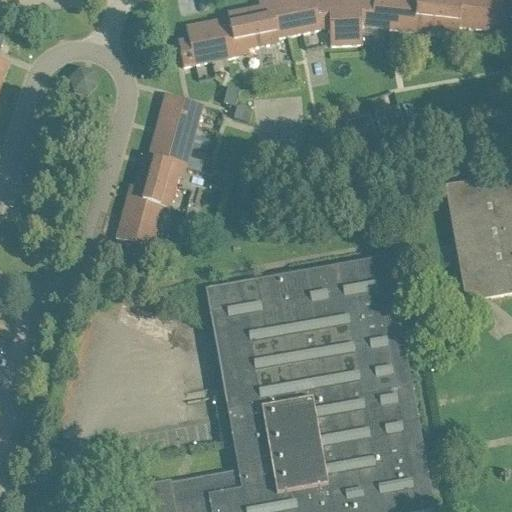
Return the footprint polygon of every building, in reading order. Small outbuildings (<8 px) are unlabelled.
[(330,49),(346,48),(344,0),(327,1),(328,10),(319,11),(318,1),(313,2),(313,0),(280,0),(268,3),(269,7),(227,16),(228,21),(186,29),(190,49),(179,51),(183,70),(237,59),(236,54),(278,46),(277,41),(329,30),(329,31),(330,30),(329,39),(330,49)] [(369,0),(369,8),(360,9),(359,0),(347,0),(344,0),(346,48),(361,47),(361,39),(361,29),(414,35),(415,30),(458,34),(459,30),(511,35),(511,16),(503,16),(505,0),(369,0)] [(0,88),(5,74),(8,63),(0,60),(0,88)] [(239,93),(227,90),(223,105),(234,108),(239,93)] [(200,117),(180,112),(183,101),(165,96),(148,159),(143,158),(132,199),(127,198),(115,241),(135,246),(132,257),(150,262),(164,210),(169,211),(180,169),(185,170),(200,117)] [(399,108),(375,115),(382,138),(405,131),(399,108)] [(252,113),(236,109),(233,121),(249,125),(252,113)] [(369,117),(346,124),(350,138),(353,147),(376,140),(369,117)] [(341,141),(333,144),(336,153),(353,148),(353,147),(350,138),(345,140),(341,141)] [(511,178),(445,191),(462,288),(491,282),(494,297),(490,298),(490,300),(511,295),(511,178)] [(432,511),(425,473),(419,474),(414,447),(419,447),(399,331),(393,332),(388,301),(394,300),(386,260),(206,293),(213,333),(233,329),(244,393),(225,397),(239,473),(149,489),(151,499),(132,502),(133,511),(432,511)] [(123,302),(120,309),(115,323),(169,343),(177,322),(123,302)]
